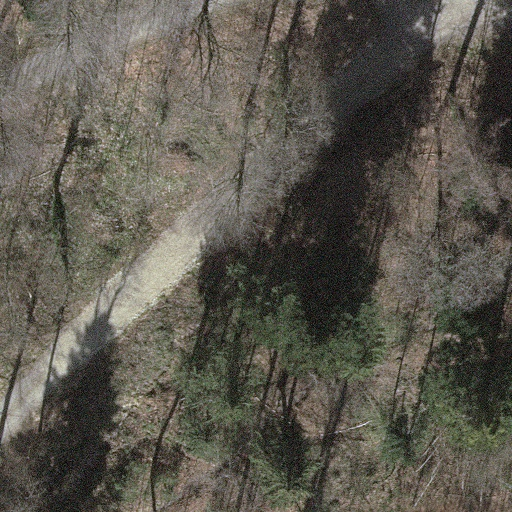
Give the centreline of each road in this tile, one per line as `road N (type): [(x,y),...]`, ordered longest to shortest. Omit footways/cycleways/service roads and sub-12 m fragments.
road 1 (track): [(0,446),(425,0)]
road 2 (track): [(188,0),(0,99)]
